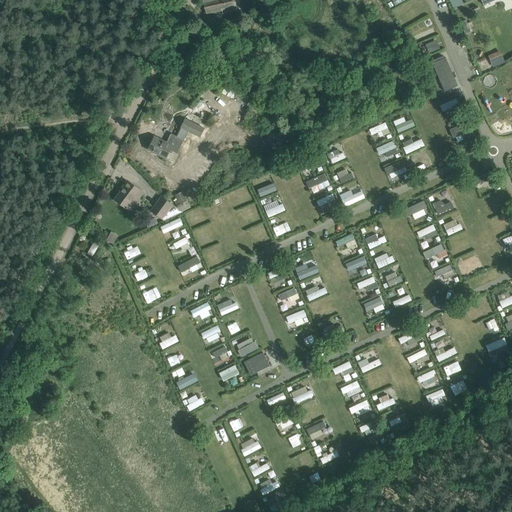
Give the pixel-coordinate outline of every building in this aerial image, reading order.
[(237,9),(235,2),(234,0),(202,0),(206,13),(222,10),(222,13),(237,9)] [(474,0),(478,9),(493,2),(491,0),(474,0)] [(511,9),(508,0),(497,0),(503,13),(511,9)] [(465,20),(460,22),(465,33),(470,31),(465,20)] [(421,44),(424,54),(439,48),(436,39),(421,44)] [(486,56),(492,68),(504,61),(498,50),(486,56)] [(444,55),(430,61),(443,91),(457,86),(444,55)] [(457,98),(439,104),(441,112),(460,106),(457,98)] [(392,120),(397,133),(414,126),(411,118),(405,121),(403,116),(392,120)] [(186,118),(177,136),(171,133),(167,142),(154,136),(147,150),(166,158),(170,150),(177,154),(188,131),(200,137),(205,128),(186,118)] [(379,137),(390,132),(385,121),(368,129),(371,135),(377,132),(379,137)] [(402,145),(411,142),(409,133),(399,135),(402,145)] [(406,154),(423,146),(420,138),(402,146),(406,154)] [(376,155),(384,154),(384,159),(397,157),(395,142),(375,145),(376,155)] [(345,158),(342,152),(337,154),(335,150),(327,154),(331,164),(345,158)] [(403,160),(383,166),(387,179),(407,172),(403,160)] [(410,163),(414,172),(431,166),(429,160),(420,163),(419,160),(410,163)] [(352,172),(347,174),(345,168),(336,172),(341,183),(354,178),(352,172)] [(493,177),(491,172),(473,179),(475,185),(493,177)] [(311,193),(330,186),(325,173),(306,180),(311,193)] [(143,192),(133,185),(129,181),(115,200),(129,210),(143,192)] [(275,192),(273,185),(268,186),(267,182),(255,186),(258,197),(275,192)] [(244,188),(235,193),(239,201),(248,197),(244,188)] [(361,190),(352,194),(349,190),(339,194),(345,207),(365,197),(361,190)] [(332,193),(314,201),(317,208),(335,200),(332,193)] [(492,207),(501,203),(497,193),(488,197),(492,207)] [(182,212),(172,204),(161,196),(151,211),(164,220),(182,212)] [(450,201),(442,204),(441,199),(431,202),(436,214),(453,208),(450,201)] [(423,207),(425,206),(423,200),(403,208),(407,216),(412,214),(414,219),(426,214),(423,207)] [(282,203),(277,205),(276,201),(263,205),(266,217),(285,211),(282,203)] [(246,221),(259,212),(253,205),(241,214),(246,221)] [(163,234),(183,225),(179,218),(159,227),(163,234)] [(460,230),(455,218),(442,224),(447,236),(460,230)] [(425,234),(427,238),(437,234),(432,224),(415,231),(418,237),(425,234)] [(109,231),(105,240),(113,243),(117,235),(109,231)] [(334,241),(339,250),(356,242),(351,233),(334,241)] [(386,242),(384,236),(377,238),(376,234),(364,238),(368,248),(386,242)] [(507,243),(509,248),(511,246),(511,234),(501,238),(503,245),(507,243)] [(180,246),(182,250),(189,248),(185,237),(171,243),(173,249),(180,246)] [(101,241),(96,238),(87,253),(93,256),(101,241)] [(461,240),(451,243),(454,253),(465,250),(461,240)] [(438,259),(447,254),(441,242),(422,252),(425,259),(435,254),(438,259)] [(128,259),(136,255),(133,247),(124,251),(128,259)] [(208,250),(212,260),(220,256),(215,247),(208,250)] [(373,257),(377,268),(392,263),(388,252),(373,257)] [(344,263),(347,271),(367,263),(363,255),(344,263)] [(96,262),(86,256),(83,260),(93,267),(96,262)] [(195,256),(176,264),(179,271),(198,263),(195,256)] [(476,270),(473,258),(460,262),(463,274),(476,270)] [(314,259),(306,262),(308,267),(316,264),(314,259)] [(319,272),(316,264),(307,268),(305,263),(294,267),(299,279),(319,272)] [(450,264),(433,270),(435,276),(452,270),(450,264)] [(278,280),(287,276),(283,265),(266,272),(270,279),(276,277),(278,280)] [(135,279),(143,275),(140,268),(132,271),(135,279)] [(388,286),(400,282),(396,271),(385,275),(388,286)] [(358,289),(365,285),(367,291),(377,286),(372,275),(355,283),(358,289)] [(327,293),(325,287),(317,290),(316,285),(304,289),(308,300),(327,293)] [(294,287),(276,294),(282,309),(300,302),(294,287)] [(511,295),(509,296),(507,291),(496,296),(501,308),(511,303),(511,295)] [(365,311),(373,308),(374,312),(384,308),(379,296),(362,303),(365,311)] [(475,301),(481,313),(490,308),(485,297),(475,301)] [(216,304),(221,315),(238,308),(235,302),(231,303),(229,299),(216,304)] [(314,309),(325,305),(323,299),(311,303),(314,309)] [(209,302),(188,309),(191,317),(199,315),(201,319),(213,315),(209,302)] [(315,320),(337,313),(335,305),(313,312),(315,320)] [(302,309),(290,313),(295,326),(307,322),(302,309)] [(511,313),(502,317),(507,329),(511,327),(511,313)] [(496,318),(489,320),(493,332),(500,330),(496,318)] [(236,319),(226,323),(231,334),(241,329),(236,319)] [(218,325),(200,331),(205,343),(222,336),(218,325)] [(320,329),(323,334),(329,330),(326,325),(320,329)] [(426,331),(430,341),(443,335),(439,325),(426,331)] [(299,339),(310,335),(308,330),(297,334),(299,339)] [(415,330),(397,337),(402,349),(420,342),(415,330)] [(157,337),(162,349),(178,341),(174,334),(169,336),(167,332),(157,337)] [(240,356),(257,350),(252,337),(235,344),(240,356)] [(487,352),(507,344),(503,337),(484,345),(487,352)] [(226,345),(210,352),(215,363),(231,356),(226,345)] [(456,354),(453,347),(444,351),(442,347),(433,351),(438,362),(456,354)] [(405,357),(408,363),(427,354),(424,348),(405,357)] [(249,375),(269,365),(263,352),(243,361),(249,375)] [(415,360),(419,366),(430,361),(427,354),(415,360)] [(166,359),(170,368),(179,363),(175,355),(166,359)] [(361,372),(380,365),(378,359),(367,363),(366,358),(357,362),(361,372)] [(334,375),(343,372),(344,375),(353,371),(348,361),(331,368),(334,375)] [(234,364),(217,372),(221,382),(238,373),(234,364)] [(175,379),(184,374),(181,367),(171,372),(175,379)] [(417,383),(422,381),(424,385),(438,380),(434,369),(415,376),(417,383)] [(193,372),(174,381),(178,389),(197,381),(193,372)] [(356,380),(340,387),(345,398),(361,391),(356,380)] [(312,389),(305,391),(304,387),(289,391),(292,403),(314,397),(312,389)] [(442,388),(425,395),(430,407),(446,400),(442,388)] [(351,395),(353,401),(365,397),(363,392),(351,395)] [(268,408),(286,402),(283,393),(265,398),(268,408)] [(379,410),(394,404),(392,397),(388,399),(386,394),(378,397),(380,403),(376,404),(379,410)] [(201,397),(197,399),(195,395),(182,400),(187,411),(204,404),(201,397)] [(347,407),(350,414),(355,413),(356,416),(371,411),(367,400),(347,407)] [(275,420),(280,430),(292,423),(287,413),(275,420)] [(322,433),(320,428),(325,425),(323,420),(305,428),(310,439),(322,433)] [(222,426),(217,429),(222,439),(227,437),(222,426)] [(257,440),(253,442),(251,438),(238,445),(244,456),(261,447),(257,440)] [(315,454),(318,453),(321,463),(338,457),(335,450),(321,455),(318,446),(313,448),(315,454)] [(269,469),(266,463),(259,466),(257,462),(248,466),(253,476),(269,469)] [(278,479),(259,489),(262,495),(281,485),(278,479)]
